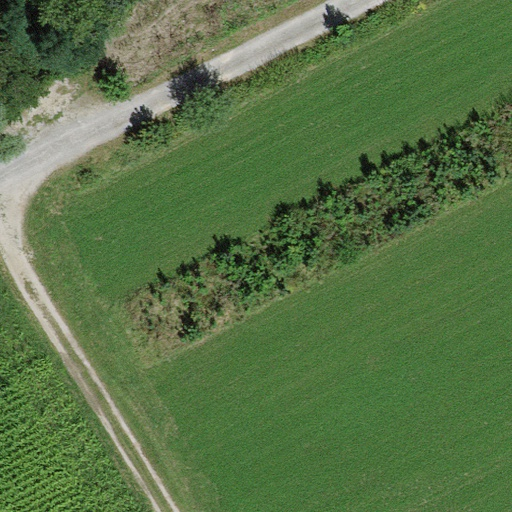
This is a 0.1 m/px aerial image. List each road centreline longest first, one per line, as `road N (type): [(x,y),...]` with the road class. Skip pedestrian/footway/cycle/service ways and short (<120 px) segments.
road 1 (track): [(0,183),(365,0)]
road 2 (track): [(0,216),(29,291),(162,511)]
